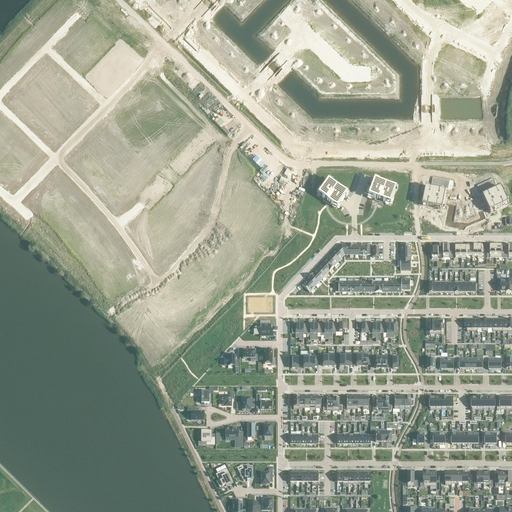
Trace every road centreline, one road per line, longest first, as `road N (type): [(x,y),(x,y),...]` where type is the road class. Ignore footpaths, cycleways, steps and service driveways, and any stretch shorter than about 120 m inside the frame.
road 1 (residential): [(281,296),(336,238),(511,239)]
road 2 (residential): [(280,388),(511,388)]
road 3 (residential): [(511,312),(280,312)]
road 4 (residential): [(511,463),(281,464)]
road 5 (residential): [(414,152),(298,151),(241,97)]
road 6 (residential): [(29,216),(105,315),(157,281)]
road 7 (residential): [(157,281),(216,217),(230,151),(250,127)]
road 8 (residential): [(415,164),(287,162),(250,127)]
road 9 (residential): [(117,226),(211,135)]
road 10 (residential): [(424,152),(427,63),(444,29)]
